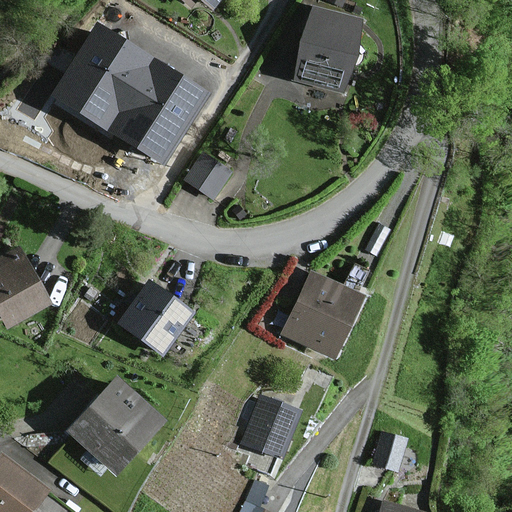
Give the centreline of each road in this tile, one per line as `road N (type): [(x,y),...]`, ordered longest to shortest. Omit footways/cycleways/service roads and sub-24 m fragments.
road 1 (residential): [(338,511),(439,164),(438,149),(405,134)]
road 2 (residential): [(405,134),(363,190),(300,234),(232,246),(141,220)]
road 3 (residential): [(281,0),(141,220)]
road 4 (residential): [(141,220),(0,158)]
road 5 (residential): [(422,0),(423,83),(405,134)]
